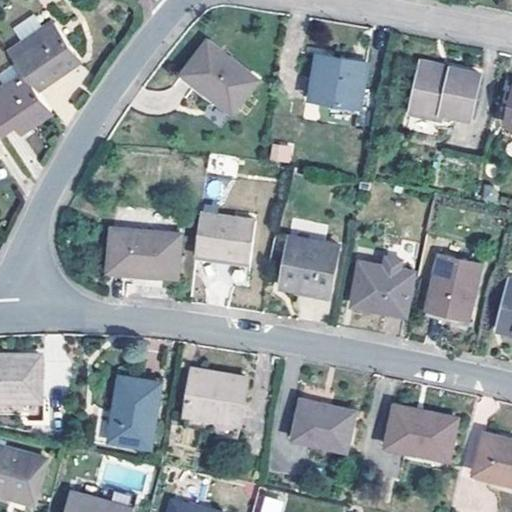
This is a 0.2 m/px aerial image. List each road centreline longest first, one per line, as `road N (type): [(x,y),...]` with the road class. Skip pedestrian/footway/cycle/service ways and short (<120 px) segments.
road 1 (residential): [(19,318),(138,322),(511,384)]
road 2 (residential): [(19,318),(33,232),(84,128),(189,0)]
road 3 (residential): [(316,0),(511,38)]
